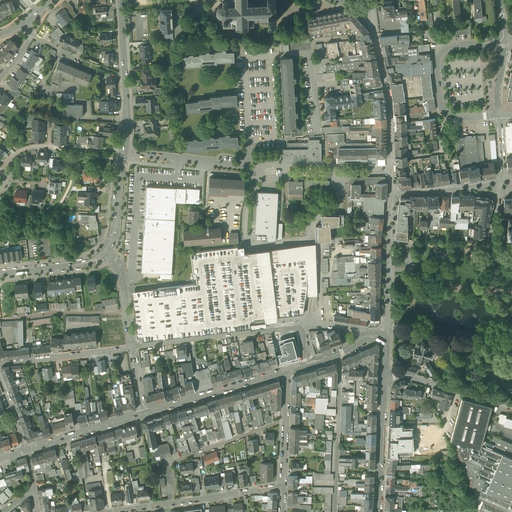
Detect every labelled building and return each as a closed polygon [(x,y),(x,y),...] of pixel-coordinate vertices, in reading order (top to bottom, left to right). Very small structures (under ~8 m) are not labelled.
[(236,27),(237,29),(238,28),(238,27),(240,27),(240,28),(245,28),(245,27),(247,27),(247,28),(248,28),(248,26),(250,26),(253,26),(253,27),(254,27),(253,26),(254,26),(254,25),(253,25),(253,21),(257,21),(257,22),(258,22),(258,21),(262,20),(263,21),(263,20),(267,20),(267,21),(268,21),(268,22),(276,22),(275,0),(222,0),(222,5),(221,5),(220,7),(219,6),(218,6),(219,7),(217,9),(216,9),(216,10),(217,10),(217,12),(216,12),(217,13),(219,14),(218,16),(219,16),(220,15),(222,16),(222,17),(223,17),(223,26),(223,27),(224,27),(227,27),(228,27),(231,27),(232,27),(235,27),(236,27)] [(452,0),(454,16),(460,15),(459,0),(458,0),(452,0)] [(2,4),(0,4),(0,8),(0,9),(1,9),(5,14),(9,12),(9,13),(15,11),(15,9),(15,7),(13,4),(12,1),(6,2),(6,3),(3,4),(2,4)] [(401,16),(401,19),(407,18),(406,2),(403,3),(403,9),(397,10),(397,8),(396,9),(395,8),(393,8),(393,5),(393,4),(392,4),(392,5),(391,1),(383,2),(383,5),(382,6),(382,5),(382,6),(383,17),(383,18),(383,17),(393,16),(393,17),(394,17),(394,16),(401,16)] [(480,1),(473,1),(474,10),(474,12),(475,18),(482,17),(482,16),(481,1),(480,1)] [(72,7),(69,4),(63,8),(67,12),(66,13),(68,15),(72,11),(72,9),(72,7)] [(60,21),(64,25),(71,19),(68,15),(66,13),(67,12),(63,8),(55,15),(60,21)] [(95,8),(95,17),(100,17),(100,14),(106,14),(106,12),(107,12),(107,10),(106,10),(106,8),(95,8)] [(77,15),(72,9),(72,11),(68,15),(71,19),(72,19),(77,15)] [(162,29),(162,32),(165,32),(167,31),(173,31),(172,24),(173,24),(172,20),(172,11),(171,9),(166,9),(161,9),(161,12),(158,13),(159,16),(160,16),(160,19),(165,19),(165,20),(165,22),(160,22),(161,25),(159,25),(160,29),(162,29)] [(347,25),(349,24),(346,21),(353,15),(351,13),(349,12),(342,14),(342,13),(332,15),(335,29),(349,28),(347,25)] [(335,29),(332,15),(329,15),(327,15),(322,16),(317,17),(315,18),(307,19),(308,28),(309,36),(310,38),(321,37),(325,36),(324,31),(331,29),(335,29)] [(349,24),(353,29),(354,31),(362,24),(354,15),(353,15),(346,21),(349,24)] [(58,27),(59,29),(64,25),(60,21),(56,24),(58,27)] [(348,34),(356,33),(359,33),(369,33),(362,24),(354,31),(353,29),(347,29),(337,30),(338,35),(347,34),(348,34)] [(53,38),(58,41),(60,37),(64,39),(65,34),(64,34),(63,32),(59,29),(58,27),(54,30),(49,34),(53,38)] [(173,31),(167,31),(165,32),(166,40),(168,40),(173,40),(173,31)] [(77,39),(65,34),(64,39),(61,44),(76,50),(78,43),(76,42),(77,39)] [(100,34),(100,43),(112,42),(112,34),(100,34)] [(387,36),(380,37),(381,40),(380,40),(381,45),(387,44),(392,43),(395,42),(395,44),(408,45),(409,42),(409,35),(402,35),(396,36),(387,36)] [(0,61),(1,63),(7,57),(9,60),(11,58),(10,57),(12,56),(12,57),(14,55),(12,53),(18,47),(16,45),(17,44),(14,41),(13,42),(11,39),(4,44),(5,45),(0,49),(0,61)] [(355,55),(362,54),(361,49),(360,46),(359,40),(349,41),(337,42),(338,49),(339,57),(346,56),(348,56),(348,51),(349,50),(355,50),(355,55)] [(364,40),(359,40),(360,46),(361,49),(362,54),(374,52),(373,47),(372,42),(372,43),(371,41),(364,42),(364,40)] [(329,58),(339,57),(338,49),(337,42),(331,43),(327,43),(327,48),(328,48),(329,53),(329,58)] [(403,51),(407,52),(408,45),(395,44),(395,42),(392,43),(387,44),(389,52),(397,50),(403,50),(403,51)] [(381,45),(383,54),(389,52),(387,44),(381,45)] [(142,51),(142,62),(151,62),(150,46),(143,46),(140,46),(140,51),(142,51)] [(27,50),(24,55),(40,64),(41,62),(43,59),(39,57),(40,54),(37,53),(32,50),(31,52),(27,50)] [(216,51),(216,53),(216,62),(234,61),(233,52),(225,52),(225,50),(222,50),(222,51),(216,51)] [(216,63),(216,62),(216,53),(209,53),(209,52),(206,52),(206,53),(200,54),(200,55),(200,64),(216,63)] [(375,58),(374,52),(362,54),(355,55),(348,56),(346,56),(347,62),(358,61),(375,58)] [(104,54),(105,64),(114,64),(113,62),(114,62),(114,59),(113,59),(113,53),(107,54),(104,54)] [(390,57),(390,53),(383,55),(385,65),(392,63),(390,57)] [(391,83),(395,83),(397,82),(402,82),(401,77),(430,73),(431,72),(430,53),(406,56),(406,63),(392,63),(385,65),(389,84),(391,83)] [(200,65),(200,64),(200,55),(192,56),(192,54),(189,54),(190,56),(183,57),(184,67),(200,65)] [(22,60),(23,60),(23,61),(22,62),(23,65),(24,66),(24,65),(32,70),(34,67),(37,68),(40,64),(24,55),(22,60)] [(283,58),(283,71),(292,71),(291,58),(283,58)] [(377,66),(375,58),(358,61),(347,62),(348,70),(359,69),(366,68),(377,66)] [(50,84),(59,87),(63,76),(87,86),(92,75),(78,69),(66,64),(59,61),(54,72),(55,73),(50,84)] [(325,65),(326,73),(334,72),(338,72),(348,70),(347,62),(340,63),(325,65)] [(379,75),(377,66),(366,68),(366,72),(366,76),(367,76),(379,75)] [(20,69),(15,78),(21,81),(22,82),(27,74),(20,69)] [(147,87),(147,89),(153,88),(154,88),(154,87),(156,87),(156,78),(152,78),(151,70),(143,70),(141,71),(141,74),(143,74),(144,81),(141,81),(141,88),(147,87)] [(283,71),(284,89),(293,88),(292,81),(295,81),(295,78),(292,78),(292,71),(283,71)] [(392,96),(392,99),(404,97),(422,95),(432,93),(431,83),(430,73),(401,77),(402,82),(397,82),(397,84),(396,84),(395,83),(391,83),(393,96),(392,96)] [(366,76),(362,77),(362,81),(364,89),(369,89),(371,88),(371,87),(380,86),(380,87),(382,86),(379,75),(367,76),(366,76)] [(16,89),(21,81),(15,78),(13,77),(8,84),(12,86),(16,89)] [(350,87),(350,91),(361,90),(360,82),(361,81),(362,81),(362,77),(352,78),(349,78),(349,83),(350,87)] [(111,94),(115,93),(115,87),(115,78),(110,79),(110,80),(106,80),(106,81),(106,84),(107,87),(111,86),(111,88),(111,94)] [(343,88),(344,88),(350,87),(349,83),(349,78),(347,78),(342,79),(342,81),(341,82),(342,83),(343,84),(342,85),(343,86),(343,88)] [(284,89),(285,106),(294,105),(293,98),(296,98),(296,95),(293,95),(293,88),(284,89)] [(0,93),(0,101),(2,103),(3,104),(3,103),(7,105),(8,103),(12,99),(5,93),(3,95),(0,93)] [(324,101),(325,111),(325,113),(335,112),(335,108),(352,106),(352,105),(362,104),(362,98),(365,98),(364,93),(361,93),(351,94),(351,95),(339,96),(333,97),(334,105),(325,106),(325,101),(324,101)] [(211,97),(211,98),(212,108),(220,107),(220,105),(236,105),(236,94),(223,95),(223,96),(211,97)] [(324,97),(325,101),(325,106),(334,105),(333,97),(333,96),(324,97)] [(352,106),(353,119),(386,117),(385,113),(386,113),(385,109),(385,105),(385,104),(385,103),(385,102),(385,101),(385,100),(384,100),(384,96),(375,97),(373,97),(365,98),(362,98),(362,104),(352,105),(352,106)] [(212,108),(211,98),(199,100),(199,101),(186,102),(187,112),(204,111),(204,109),(212,108)] [(146,105),(147,112),(155,112),(155,105),(154,99),(146,99),(146,105)] [(106,106),(106,110),(117,109),(116,100),(115,100),(108,101),(105,101),(105,105),(105,106),(106,106)] [(394,114),(405,113),(405,109),(404,104),(405,104),(405,100),(393,102),(394,114)] [(83,105),(73,105),(68,105),(67,105),(67,115),(77,115),(77,116),(82,116),(83,109),(83,105)] [(285,106),(286,123),(295,122),(294,115),(297,115),(297,112),(294,112),(294,105),(285,106)] [(423,114),(424,120),(429,119),(429,111),(428,111),(424,111),(417,112),(405,113),(405,118),(418,116),(418,115),(423,114)] [(394,114),(395,121),(405,120),(405,118),(405,113),(394,114)] [(352,119),(352,126),(386,125),(386,117),(353,119),(352,119)] [(32,130),(41,130),(43,130),(44,127),(45,126),(45,123),(44,122),(39,121),(39,119),(37,119),(34,119),(32,121),(32,125),(33,125),(32,130)] [(424,120),(423,120),(423,128),(426,127),(429,127),(436,127),(435,119),(429,119),(424,120)] [(406,123),(396,123),(396,126),(394,126),(394,129),(406,128),(423,128),(423,120),(419,120),(409,121),(409,123),(406,123)] [(295,126),(295,122),(286,123),(287,132),(291,132),(292,134),(295,134),(295,131),(298,131),(298,126),(295,126)] [(106,135),(113,136),(114,127),(110,127),(110,125),(108,125),(106,124),(107,123),(101,123),(100,131),(103,131),(103,134),(106,135)] [(54,125),(54,134),(66,135),(66,131),(67,126),(54,125)] [(376,134),(376,141),(386,142),(386,125),(352,126),(349,126),(348,126),(348,130),(349,133),(370,132),(376,132),(376,134)] [(158,126),(157,126),(150,127),(145,127),(144,127),(144,135),(144,137),(158,136),(158,126)] [(41,133),(41,130),(32,130),(32,138),(34,138),(34,141),(44,142),(44,133),(41,133)] [(61,144),(66,144),(66,135),(54,134),(54,144),(61,144)] [(219,136),(219,138),(220,146),(238,145),(237,136),(229,137),(229,134),(226,134),(226,136),(219,136)] [(394,135),(395,144),(408,143),(407,134),(406,134),(395,135),(394,135)] [(478,163),(478,165),(484,164),(482,141),(484,141),(484,138),(484,135),(476,136),(477,152),(478,163)] [(93,146),(101,148),(102,139),(102,137),(94,136),(94,137),(94,141),(93,142),(93,146)] [(203,138),(203,140),(204,148),(220,148),(220,146),(219,138),(213,138),(213,136),(210,137),(210,138),(203,138)] [(285,153),(286,160),(321,159),(320,142),(319,142),(319,139),(314,139),(314,136),(308,137),(307,137),(307,143),(287,143),(287,149),(287,153),(285,153)] [(476,136),(465,137),(466,153),(477,152),(476,136)] [(457,154),(466,153),(465,137),(455,138),(456,150),(457,150),(457,154)] [(204,150),(204,148),(203,140),(197,140),(197,138),(194,138),(194,140),(187,140),(187,150),(204,150)] [(395,148),(395,157),(406,155),(418,154),(418,150),(411,150),(410,143),(408,143),(395,144),(395,147),(395,148)] [(3,144),(0,147),(7,153),(11,149),(3,144)] [(376,146),(376,147),(376,154),(377,158),(386,157),(386,148),(386,146),(376,146)] [(338,148),(338,158),(338,159),(367,158),(367,154),(376,154),(376,147),(368,147),(339,148),(338,148)] [(285,153),(285,149),(282,149),(283,162),(321,161),(321,159),(286,160),(285,153)] [(37,163),(46,164),(47,162),(47,155),(47,153),(44,152),(41,152),(38,152),(37,163)] [(477,152),(466,153),(468,167),(471,166),(471,167),(470,167),(471,168),(479,167),(478,165),(478,163),(477,152)] [(467,167),(468,167),(466,153),(457,154),(458,158),(459,168),(459,170),(463,170),(467,169),(467,167)] [(377,158),(376,154),(367,154),(367,158),(338,159),(338,158),(337,158),(338,163),(338,164),(376,163),(377,163),(377,159),(377,158)] [(443,184),(441,174),(440,173),(440,172),(439,163),(438,162),(437,155),(430,156),(430,157),(431,163),(434,162),(435,167),(432,168),(432,170),(434,185),(443,184)] [(21,166),(31,166),(31,162),(31,157),(28,157),(28,156),(25,156),(25,157),(22,157),(21,166)] [(424,170),(424,173),(425,173),(425,171),(432,170),(432,168),(431,163),(430,157),(422,158),(421,158),(422,165),(422,169),(424,170)] [(461,182),(461,181),(459,170),(459,168),(458,158),(458,159),(452,160),(453,168),(450,169),(452,178),(452,183),(461,182)] [(419,186),(418,179),(417,180),(416,173),(417,173),(416,166),(415,159),(407,160),(407,163),(409,169),(409,174),(410,177),(411,187),(419,186)] [(56,170),(60,170),(60,169),(64,170),(65,161),(61,161),(61,160),(57,160),(53,160),(53,167),(52,169),(56,169),(56,170)] [(445,171),(445,173),(448,173),(445,161),(438,162),(439,163),(440,172),(441,172),(441,171),(445,171)] [(494,168),(494,165),(493,162),(492,163),(484,164),(478,165),(479,167),(480,176),(495,174),(494,168)] [(406,175),(406,174),(405,171),(403,171),(403,169),(402,164),(395,165),(395,171),(397,176),(403,175),(406,175)] [(469,180),(473,180),(472,178),(476,177),(480,176),(479,167),(471,168),(470,167),(471,167),(471,166),(468,167),(467,167),(467,169),(469,180)] [(495,176),(494,168),(495,174),(480,176),(480,178),(495,176)] [(461,181),(469,180),(467,169),(463,170),(459,170),(461,181)] [(427,186),(434,185),(432,170),(425,171),(425,173),(427,186)] [(96,184),(97,184),(98,183),(98,182),(100,180),(97,177),(96,177),(96,174),(95,172),(93,172),(91,172),(90,173),(85,173),(85,174),(84,178),(86,179),(90,179),(91,180),(92,181),(94,181),(95,181),(95,183),(96,184)] [(448,173),(445,173),(441,174),(443,184),(450,183),(449,179),(448,173)] [(209,191),(244,194),(245,180),(229,179),(209,177),(209,191)] [(411,187),(410,177),(403,178),(397,178),(400,186),(402,187),(411,187)] [(52,195),(57,195),(57,193),(60,193),(61,182),(52,182),(50,181),(49,192),(52,193),(52,195)] [(289,181),(288,192),(297,192),(302,192),(303,188),(303,181),(289,181)] [(376,194),(373,194),(373,196),(375,196),(383,197),(385,197),(386,197),(387,183),(385,183),(377,183),(376,183),(376,194)] [(351,196),(359,197),(359,194),(360,195),(360,194),(360,184),(351,184),(351,196)] [(163,273),(171,273),(176,202),(199,203),(200,189),(146,186),(141,272),(160,273),(163,273)] [(25,202),(26,202),(26,194),(27,191),(18,190),(16,192),(15,199),(17,201),(25,202)] [(32,202),(42,203),(42,197),(43,192),(37,192),(38,190),(33,190),(33,195),(32,202)] [(275,240),(276,223),(278,192),(257,191),(256,204),(255,233),(266,234),(267,241),(275,240)] [(89,204),(94,204),(95,192),(78,192),(78,200),(79,200),(79,198),(83,199),(84,200),(85,200),(85,204),(85,203),(89,204)] [(302,200),(302,198),(296,198),(297,192),(288,192),(288,199),(302,200)] [(364,201),(363,204),(383,205),(383,201),(384,201),(385,200),(385,199),(385,197),(383,197),(375,196),(373,196),(372,197),(368,197),(364,197),(364,201)] [(432,211),(432,209),(436,209),(437,209),(438,201),(438,196),(428,197),(427,210),(427,211),(432,211)] [(442,196),(440,210),(444,210),(448,210),(449,196),(442,196)] [(448,225),(454,226),(455,217),(455,211),(457,211),(458,203),(459,203),(459,196),(458,196),(451,196),(450,210),(449,210),(449,213),(448,219),(448,225)] [(464,218),(468,218),(468,221),(472,222),(473,211),(473,209),(474,196),(469,196),(464,196),(459,196),(459,203),(458,203),(457,211),(455,211),(455,217),(461,218),(461,213),(465,213),(464,218)] [(473,209),(476,209),(475,212),(480,213),(479,219),(478,219),(478,224),(475,224),(474,228),(467,227),(467,235),(481,237),(483,237),(484,237),(485,226),(489,226),(490,216),(489,216),(490,212),(491,212),(493,199),(490,199),(490,198),(487,198),(474,196),(473,209)] [(400,198),(400,202),(398,217),(397,221),(407,222),(407,214),(407,212),(407,210),(410,210),(410,198),(400,198)] [(382,217),(382,209),(363,208),(363,215),(363,216),(366,216),(367,215),(371,216),(375,216),(382,217)] [(188,222),(198,223),(198,210),(189,210),(188,222)] [(432,220),(429,220),(429,228),(432,228),(432,225),(438,226),(438,225),(439,218),(439,213),(433,213),(432,220)] [(318,240),(328,241),(328,238),(331,238),(330,226),(344,224),(344,215),(339,215),(322,214),(322,219),(324,219),(324,222),(322,222),(321,226),(318,226),(318,237),(318,240)] [(89,223),(90,230),(98,228),(97,221),(96,221),(95,215),(89,215),(80,215),(80,221),(89,221),(89,223)] [(468,221),(468,218),(464,218),(461,218),(455,217),(454,226),(461,226),(461,228),(461,236),(467,236),(467,235),(467,227),(468,221)] [(438,225),(448,227),(448,225),(448,219),(442,218),(439,218),(438,225)] [(420,228),(427,228),(427,220),(426,220),(421,220),(419,220),(419,226),(419,228),(420,228)] [(410,223),(407,222),(397,221),(396,229),(406,230),(406,228),(411,228),(411,225),(410,223)] [(183,231),(184,243),(222,240),(221,228),(183,231)] [(408,231),(406,230),(396,229),(395,236),(395,238),(408,239),(409,234),(408,234),(408,231)] [(238,233),(229,234),(230,243),(238,242),(238,233)] [(40,258),(50,257),(48,237),(39,237),(40,258)] [(268,250),(276,317),(277,317),(303,314),(305,297),(305,296),(312,296),(317,296),(315,244),(268,250)] [(142,337),(143,342),(250,329),(267,327),(266,323),(266,321),(261,322),(260,315),(265,314),(258,260),(246,261),(245,253),(244,246),(240,247),(227,248),(191,253),(193,274),(196,273),(198,273),(199,279),(203,278),(204,283),(197,284),(180,286),(157,289),(158,292),(150,293),(151,302),(147,303),(149,323),(136,324),(133,299),(132,299),(137,338),(142,337)] [(370,255),(370,248),(360,248),(360,249),(359,249),(359,256),(362,256),(370,255)] [(278,321),(277,317),(276,317),(268,250),(245,253),(246,261),(258,260),(265,314),(260,315),(261,322),(266,321),(266,323),(278,321)] [(356,262),(356,270),(359,270),(376,269),(380,268),(380,260),(367,261),(363,261),(359,262),(356,262)] [(380,276),(380,272),(375,271),(356,272),(344,273),(344,263),(337,263),(338,272),(339,275),(339,278),(347,278),(359,277),(364,277),(380,276)] [(198,273),(196,273),(197,284),(204,283),(203,278),(199,279),(198,273)] [(87,276),(88,289),(92,289),(93,287),(96,287),(94,275),(87,276)] [(67,279),(64,280),(66,290),(69,290),(70,292),(76,291),(75,288),(74,278),(67,279)] [(55,280),(55,281),(57,293),(62,293),(62,291),(66,290),(64,280),(62,280),(62,279),(55,280)] [(57,294),(57,293),(55,281),(52,281),(52,280),(47,281),(48,286),(48,293),(49,293),(51,292),(51,295),(57,294)] [(34,283),(35,297),(43,296),(42,290),(41,283),(41,282),(34,283)] [(368,290),(371,291),(380,291),(380,284),(367,284),(367,285),(367,288),(361,288),(361,293),(366,293),(368,293),(368,290)] [(158,292),(157,289),(132,292),(132,299),(133,299),(136,324),(149,323),(147,303),(151,302),(150,293),(158,292)] [(36,304),(37,311),(48,310),(47,303),(36,304)] [(380,306),(372,306),(372,309),(370,309),(370,313),(370,318),(378,318),(379,318),(380,306)] [(334,322),(346,324),(347,318),(334,316),(334,322)] [(346,324),(356,326),(357,319),(347,317),(347,318),(346,324)] [(30,321),(30,326),(52,323),(51,318),(30,321)] [(360,319),(357,319),(356,326),(365,327),(367,328),(368,322),(367,321),(362,320),(360,319)] [(18,321),(0,322),(0,321),(0,326),(1,327),(11,326),(13,328),(13,349),(14,350),(18,349),(18,335),(18,321)] [(119,321),(105,323),(108,344),(122,342),(119,321)] [(95,331),(87,332),(88,346),(89,346),(89,344),(93,344),(93,345),(97,345),(96,337),(95,331)] [(316,343),(318,349),(321,348),(319,344),(316,333),(321,333),(322,333),(322,334),(323,334),(322,333),(322,331),(308,331),(312,343),(315,342),(315,343),(315,342),(316,342),(316,343)] [(328,338),(329,341),(332,350),(335,349),(335,348),(335,347),(339,346),(341,346),(341,345),(343,344),(342,342),(343,342),(342,338),(341,339),(340,336),(339,335),(340,335),(339,331),(335,333),(334,331),(330,332),(327,333),(328,338)] [(85,346),(88,346),(87,332),(79,333),(81,347),(81,345),(85,345),(85,346)] [(72,348),(81,347),(79,333),(70,334),(72,347),(72,348)] [(62,348),(72,347),(70,334),(64,335),(63,339),(62,348)] [(276,357),(278,366),(299,360),(297,346),(294,336),(279,340),(282,353),(276,355),(276,357)] [(59,348),(62,348),(63,339),(51,338),(51,342),(51,345),(50,348),(57,349),(58,348),(57,348),(59,348)] [(244,345),(245,352),(254,351),(253,341),(251,341),(243,342),(244,345)] [(322,353),(332,350),(329,341),(324,342),(319,344),(321,348),(322,353)] [(422,361),(430,376),(434,373),(430,366),(430,365),(431,360),(435,358),(436,352),(435,351),(437,349),(435,346),(432,345),(427,344),(426,342),(423,341),(420,342),(420,343),(414,342),(414,347),(413,347),(412,353),(412,355),(411,358),(417,359),(416,360),(422,361)] [(272,354),(273,358),(276,357),(276,355),(273,343),(268,344),(270,354),(272,354)] [(377,344),(367,348),(371,357),(379,353),(379,345),(377,344)] [(50,349),(50,348),(51,345),(47,346),(43,346),(41,346),(42,355),(50,354),(50,349)] [(34,356),(42,355),(41,346),(40,346),(37,347),(33,347),(34,356)] [(177,354),(178,358),(187,357),(187,353),(186,347),(176,348),(177,349),(177,354)] [(19,358),(30,356),(29,348),(24,348),(22,348),(21,348),(22,349),(18,349),(19,358)] [(365,359),(371,357),(367,348),(359,352),(363,360),(365,359)] [(8,359),(19,358),(18,349),(14,350),(13,349),(7,350),(7,351),(8,359)] [(267,355),(266,351),(261,353),(258,354),(259,357),(262,356),(263,361),(266,360),(265,356),(267,355)] [(355,363),(357,363),(363,360),(359,352),(355,354),(352,355),(355,363)] [(368,369),(368,372),(377,373),(378,362),(379,353),(371,357),(370,363),(370,369),(368,369)] [(352,355),(346,358),(349,366),(352,364),(355,363),(352,355)] [(271,359),(270,359),(272,368),(278,366),(276,357),(273,358),(271,359)] [(266,369),(272,368),(270,359),(266,360),(263,361),(266,369)] [(241,368),(250,365),(248,360),(244,360),(240,361),(239,361),(241,368)] [(105,361),(97,362),(98,371),(106,370),(105,361)] [(263,361),(255,363),(258,372),(266,369),(263,361)] [(181,363),(182,366),(183,373),(183,376),(193,375),(191,368),(191,362),(188,362),(181,363)] [(211,376),(220,373),(218,366),(217,364),(217,363),(208,366),(208,368),(211,376)] [(335,363),(325,366),(328,375),(330,374),(337,371),(335,363)] [(78,365),(71,366),(72,376),(72,379),(79,378),(78,372),(78,365)] [(243,376),(252,373),(250,365),(241,368),(243,376)] [(414,373),(417,374),(419,369),(415,368),(404,365),(404,366),(402,366),(401,368),(403,369),(403,370),(414,373)] [(1,368),(6,381),(13,379),(11,371),(22,370),(21,366),(1,368)] [(42,368),(44,378),(53,377),(52,373),(51,366),(46,367),(47,368),(42,368)] [(67,376),(72,376),(71,366),(62,366),(63,377),(67,376)] [(325,366),(317,369),(316,378),(320,377),(328,375),(325,366)] [(194,372),(195,378),(200,377),(201,379),(211,376),(208,368),(194,372)] [(243,376),(241,368),(237,369),(235,370),(237,378),(243,376)] [(317,369),(306,372),(308,381),(312,380),(316,378),(317,369)] [(227,372),(229,380),(237,378),(235,370),(233,370),(230,371),(227,372)] [(229,380),(227,372),(227,371),(223,372),(220,373),(223,382),(229,380)] [(211,376),(213,385),(223,382),(220,373),(211,376)] [(300,392),(304,392),(303,385),(302,383),(300,374),(292,376),(292,389),(292,392),(300,392)] [(147,405),(157,403),(154,393),(151,393),(150,389),(153,389),(151,376),(143,377),(147,405)] [(213,385),(211,376),(201,379),(200,377),(195,378),(196,380),(198,386),(195,387),(196,391),(197,390),(197,389),(211,384),(211,386),(213,385)] [(196,380),(185,382),(185,384),(188,393),(196,391),(195,387),(198,386),(196,380)] [(316,397),(316,393),(316,388),(316,387),(313,387),(312,381),(312,380),(308,381),(310,392),(307,392),(307,395),(307,396),(316,397)] [(268,384),(271,392),(281,389),(279,381),(268,384)] [(391,388),(391,391),(391,394),(391,396),(403,397),(404,392),(400,392),(399,390),(399,387),(404,385),(406,385),(406,381),(401,381),(398,383),(398,382),(395,384),(392,385),(392,387),(391,387),(391,388)] [(178,386),(181,395),(188,393),(185,384),(181,385),(178,386)] [(259,386),(262,395),(271,392),(268,384),(259,386)] [(123,386),(120,386),(121,393),(122,396),(124,403),(126,403),(126,401),(129,400),(129,398),(129,395),(124,396),(124,395),(123,387),(123,386)] [(126,401),(126,403),(129,411),(136,409),(132,386),(123,387),(124,395),(124,396),(129,395),(129,398),(129,400),(126,401)] [(176,387),(172,388),(174,397),(181,395),(178,386),(176,387)] [(259,386),(250,389),(253,397),(262,395),(259,386)] [(376,401),(377,386),(366,386),(366,396),(367,396),(367,401),(377,401),(376,401)] [(157,403),(166,400),(163,391),(163,390),(163,387),(160,388),(161,391),(159,391),(159,390),(155,391),(156,392),(154,393),(157,403)] [(166,400),(174,397),(172,388),(166,390),(163,391),(166,400)] [(280,409),(281,389),(271,392),(271,405),(271,409),(280,409)] [(438,407),(448,409),(450,402),(452,394),(443,391),(442,391),(433,389),(431,396),(440,399),(438,407)] [(60,393),(61,400),(65,399),(74,397),(73,390),(63,392),(60,393)] [(404,391),(404,392),(403,397),(421,398),(421,391),(410,390),(410,391),(404,391)] [(233,394),(236,403),(239,402),(242,401),(243,400),(241,392),(233,394)] [(265,405),(266,407),(268,406),(271,405),(271,392),(262,395),(263,400),(265,405)] [(354,392),(348,392),(348,405),(351,405),(358,405),(358,400),(354,400),(354,392)] [(316,399),(315,404),(323,404),(327,404),(328,404),(328,398),(327,398),(327,394),(320,394),(316,393),(316,397),(316,399)] [(227,405),(233,404),(236,403),(233,394),(225,397),(227,405)] [(216,399),(216,400),(219,409),(221,416),(221,417),(225,416),(226,415),(228,420),(231,419),(231,417),(233,416),(232,412),(229,413),(227,405),(225,397),(216,399)] [(462,398),(450,440),(480,448),(481,445),(483,439),(485,429),(487,424),(492,406),(462,398)] [(210,411),(219,409),(216,400),(207,402),(210,411)] [(390,409),(400,410),(400,407),(400,406),(398,406),(398,400),(391,400),(390,409)] [(371,409),(376,409),(377,401),(367,401),(367,404),(367,408),(367,409),(371,409)] [(105,409),(108,418),(117,415),(115,406),(114,402),(107,404),(108,407),(105,408),(105,409)] [(207,402),(199,405),(203,415),(207,413),(208,413),(207,412),(210,411),(207,402)] [(123,413),(129,411),(126,403),(124,403),(121,404),(123,413)] [(123,413),(121,404),(117,405),(115,406),(117,415),(123,413)] [(197,416),(203,415),(199,405),(192,407),(195,416),(197,415),(197,416)] [(350,431),(351,405),(348,405),(341,405),(340,431),(344,431),(350,431)] [(188,418),(195,416),(192,407),(185,409),(188,417),(188,418)] [(17,411),(19,416),(27,414),(25,408),(17,411)] [(105,409),(101,410),(99,411),(101,420),(108,418),(105,409)] [(180,419),(188,417),(185,409),(177,411),(180,419)] [(218,430),(222,429),(219,417),(221,416),(219,409),(210,411),(210,412),(211,415),(212,417),(211,417),(214,427),(217,426),(218,430)] [(390,409),(389,423),(402,422),(402,419),(402,413),(403,410),(400,410),(390,409)] [(251,421),(253,427),(259,426),(256,410),(253,411),(253,410),(249,411),(250,414),(251,421)] [(99,411),(96,412),(93,413),(95,421),(101,420),(99,411)] [(175,421),(180,419),(177,411),(169,414),(171,422),(175,421)] [(299,420),(299,416),(299,412),(291,411),(291,420),(291,422),(299,422),(299,420)] [(64,415),(65,420),(67,428),(70,427),(69,427),(74,426),(72,419),(73,419),(72,412),(69,413),(69,414),(64,415)] [(90,414),(86,415),(89,423),(95,421),(93,413),(92,413),(90,414)] [(19,416),(21,422),(29,419),(28,416),(27,414),(19,416)] [(81,426),(89,423),(86,415),(86,414),(83,415),(82,416),(78,417),(81,426)] [(165,424),(168,423),(171,422),(169,414),(163,416),(165,424)] [(322,415),(315,414),(315,419),(314,429),(323,429),(324,415),(322,415)] [(225,416),(227,421),(228,424),(231,423),(232,426),(235,425),(233,416),(231,417),(231,419),(228,420),(226,415),(225,416)] [(367,415),(367,420),(367,423),(376,423),(376,415),(367,415)] [(147,421),(149,432),(154,430),(162,428),(162,425),(165,424),(163,416),(147,421)] [(191,429),(192,431),(199,429),(195,417),(195,416),(188,418),(190,424),(191,429)] [(232,437),(228,424),(227,421),(225,416),(221,417),(221,416),(219,417),(222,429),(224,436),(225,440),(232,437)] [(180,419),(182,426),(190,424),(188,418),(188,417),(180,419)] [(503,425),(511,427),(511,419),(506,417),(503,425)] [(67,429),(67,428),(65,420),(62,421),(55,423),(54,419),(51,420),(54,432),(67,429)] [(148,438),(150,437),(149,432),(147,421),(141,422),(143,431),(147,430),(147,433),(146,433),(147,438),(148,438)] [(32,428),(31,423),(23,426),(25,434),(33,431),(32,428)] [(376,423),(367,423),(367,424),(367,430),(367,432),(376,432),(376,423)] [(128,426),(121,428),(123,436),(124,442),(127,441),(135,438),(135,439),(138,438),(137,434),(136,434),(135,432),(136,432),(137,431),(135,424),(128,427),(128,426)] [(182,427),(185,437),(188,436),(192,452),(200,450),(199,449),(192,431),(191,429),(190,424),(182,426),(182,427)] [(402,425),(389,426),(387,457),(397,457),(397,454),(413,453),(412,427),(402,428),(402,425)] [(49,427),(45,428),(42,429),(44,437),(51,435),(49,427)] [(121,436),(123,436),(121,428),(114,430),(117,438),(121,436)] [(36,439),(44,437),(42,429),(33,431),(36,439)] [(217,438),(217,439),(224,436),(222,429),(218,430),(215,431),(217,436),(217,438)] [(25,434),(28,442),(36,439),(33,431),(25,434)] [(112,431),(105,433),(106,440),(106,441),(115,439),(112,431)] [(214,438),(214,437),(212,432),(212,431),(206,433),(208,440),(214,438)] [(366,443),(375,444),(376,432),(367,432),(366,432),(366,435),(366,440),(366,443)] [(102,441),(106,440),(105,433),(100,435),(95,436),(97,442),(102,441)] [(208,440),(206,433),(200,435),(202,442),(208,440)] [(269,443),(274,443),(274,433),(265,433),(265,441),(269,441),(269,443)] [(16,436),(9,438),(11,447),(19,445),(16,436)] [(86,448),(90,447),(94,446),(97,445),(97,442),(95,436),(87,439),(79,441),(81,449),(82,450),(86,448)] [(488,448),(491,449),(496,437),(493,436),(490,442),(488,448)] [(188,449),(185,437),(176,439),(180,451),(185,450),(188,449)] [(511,444),(496,437),(491,449),(511,458),(511,444)] [(11,447),(9,438),(1,440),(4,449),(11,447)] [(254,450),(254,451),(258,450),(258,446),(257,439),(248,440),(249,451),(254,450)] [(481,445),(488,448),(490,442),(483,439),(481,445)] [(483,501),(479,510),(483,511),(511,511),(511,458),(491,449),(488,448),(481,445),(480,448),(450,440),(457,457),(475,500),(477,498),(483,501)] [(78,450),(81,449),(79,441),(70,444),(74,455),(77,454),(76,452),(78,452),(77,449),(78,448),(78,450)] [(153,452),(155,459),(161,458),(171,455),(171,454),(176,453),(175,447),(169,448),(168,443),(157,446),(158,451),(153,452)] [(298,447),(298,444),(290,443),(289,452),(298,453),(298,447)] [(89,470),(86,448),(82,450),(83,458),(84,461),(86,476),(90,475),(89,470)] [(45,461),(48,471),(51,470),(51,469),(49,460),(57,458),(54,449),(42,453),(45,461)] [(375,457),(375,450),(366,450),(365,457),(375,458),(375,457)] [(204,456),(206,464),(218,459),(219,459),(216,452),(216,451),(215,452),(216,453),(215,453),(213,453),(204,456)] [(39,463),(45,461),(42,453),(36,454),(39,463)] [(345,466),(347,466),(348,457),(345,457),(339,456),(339,465),(345,466)] [(357,466),(357,461),(357,457),(348,457),(347,466),(357,466)] [(365,457),(357,457),(357,461),(365,461),(365,467),(374,467),(375,458),(365,457)] [(18,471),(14,472),(15,478),(22,476),(23,475),(23,473),(29,471),(29,469),(25,458),(20,459),(15,461),(18,471)] [(163,469),(161,458),(155,459),(157,470),(163,469)] [(64,473),(66,479),(79,477),(78,472),(70,473),(66,459),(61,461),(61,462),(64,473)] [(45,461),(39,463),(41,467),(42,471),(43,473),(48,471),(45,461)] [(78,472),(79,477),(82,477),(86,476),(84,461),(78,462),(76,462),(78,472)] [(180,464),(181,473),(182,473),(182,472),(188,471),(188,472),(193,472),(193,465),(192,462),(185,463),(185,464),(180,464)] [(261,479),(272,480),(273,462),(267,462),(261,462),(261,479)] [(410,473),(418,473),(418,469),(420,469),(420,464),(415,464),(415,468),(410,468),(410,473)] [(54,468),(51,469),(51,470),(48,471),(50,477),(56,475),(54,468)] [(11,479),(15,478),(14,472),(4,474),(5,478),(5,480),(11,479)] [(226,485),(226,487),(234,486),(233,479),(232,472),(231,472),(224,473),(225,478),(226,485)] [(238,474),(240,485),(248,484),(246,475),(246,473),(238,474)] [(386,485),(394,485),(395,480),(395,476),(386,475),(386,485)] [(205,478),(207,489),(220,487),(220,486),(218,479),(218,476),(205,478)] [(191,479),(191,483),(193,492),(199,491),(198,479),(196,480),(195,478),(191,479)] [(86,485),(87,491),(89,490),(101,488),(101,489),(100,482),(86,485)] [(193,492),(191,483),(179,484),(181,494),(193,492)] [(0,494),(0,499),(2,502),(13,493),(8,488),(0,494)] [(89,494),(89,497),(102,495),(101,489),(101,488),(89,490),(89,494)] [(138,493),(139,500),(149,498),(147,489),(139,491),(138,491),(138,493)] [(38,495),(40,503),(48,502),(47,494),(38,495)] [(111,496),(112,505),(122,503),(121,494),(111,496)] [(102,495),(89,497),(88,497),(88,498),(89,497),(90,500),(88,500),(88,501),(90,501),(90,504),(89,504),(90,510),(104,508),(102,495)] [(385,508),(393,508),(393,504),(394,497),(385,496),(385,508)] [(364,500),(364,503),(364,507),(373,507),(373,498),(351,497),(351,501),(363,502),(363,500),(364,500)] [(398,504),(393,504),(393,508),(401,508),(402,497),(399,497),(398,504)] [(268,501),(268,505),(267,507),(276,508),(277,499),(268,498),(268,501)] [(25,511),(26,511),(31,511),(30,500),(27,499),(20,505),(23,509),(25,511)] [(40,503),(41,511),(49,509),(49,507),(48,502),(40,503)] [(239,511),(243,511),(242,503),(237,504),(237,505),(233,505),(234,508),(234,511),(239,511)]
